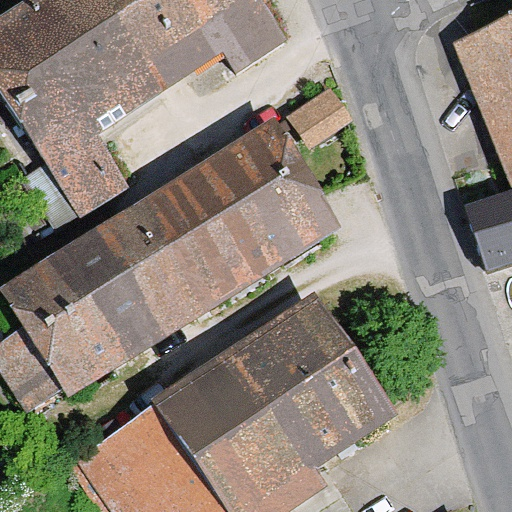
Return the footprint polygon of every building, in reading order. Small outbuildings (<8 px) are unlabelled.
[(36,0),(0,24),(0,97),(79,216),(122,188),(92,143),(223,55),(237,76),(283,45),(259,9),(267,4),(264,0),(36,0)] [(511,25),(455,48),(511,194),(511,25)] [(61,391),(68,403),(340,233),(275,129),(3,299),(26,336),(0,352),(0,366),(29,412),(61,391)] [(487,278),(511,268),(511,197),(463,217),(487,278)] [(301,511),(326,496),(314,477),(396,422),(316,305),(81,464),(113,511),(301,511)]
